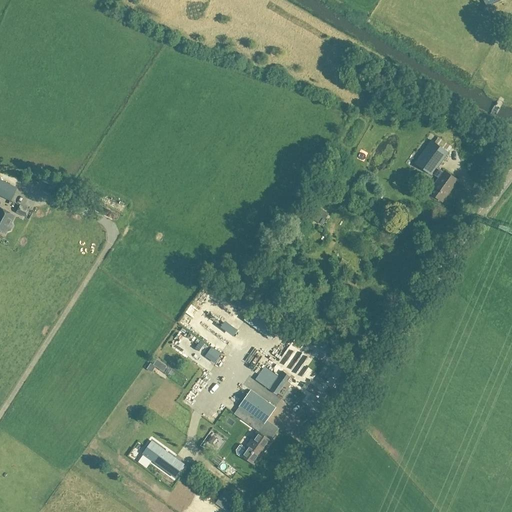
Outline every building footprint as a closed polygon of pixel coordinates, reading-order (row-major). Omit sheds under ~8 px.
[(366,110),(369,100),(364,98),(361,108),(366,110)] [(443,201),(459,180),(446,170),(446,171),(439,166),(449,152),(433,140),(417,163),(433,174),(434,173),(440,178),(431,191),(443,201)] [(16,187),(0,179),(0,195),(10,201),(16,187)] [(44,192),(50,194),(53,187),(46,185),(44,192)] [(28,209),(19,204),(16,212),(25,216),(28,209)] [(329,213),(316,206),(309,217),(322,225),(329,213)] [(11,223),(16,215),(1,207),(0,207),(0,230),(6,233),(7,231),(10,230),(12,226),(11,223)] [(254,331),(237,352),(252,364),(259,356),(252,351),(263,337),(254,331)] [(282,341),(269,363),(285,372),(283,376),(318,396),(327,381),(315,375),(317,372),(321,374),(326,366),(322,363),(327,354),(308,343),(303,353),(282,341)] [(212,348),(205,358),(215,365),(222,355),(212,348)] [(159,368),(162,363),(156,359),(153,364),(155,366),(159,368)] [(151,372),(155,366),(153,364),(150,363),(146,368),(151,372)] [(265,367),(256,379),(269,389),(278,377),(265,367)] [(275,407),(251,389),(235,411),(247,419),(252,413),(264,422),(275,407)] [(254,463),(271,440),(269,439),(276,430),(271,426),(264,435),(258,431),(246,447),(242,444),(239,445),(236,450),(236,454),(242,457),(243,455),(254,463)] [(152,440),(141,455),(175,479),(186,464),(152,440)]
